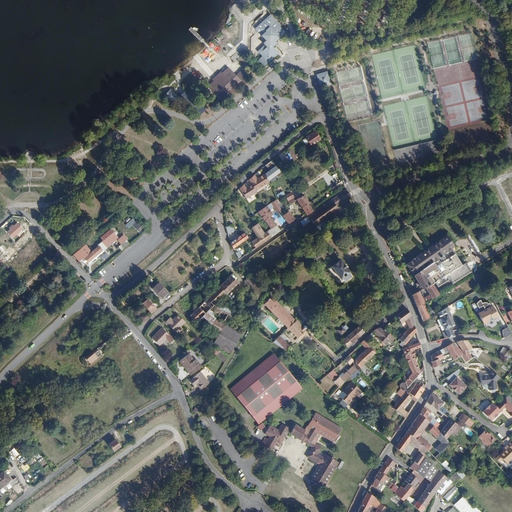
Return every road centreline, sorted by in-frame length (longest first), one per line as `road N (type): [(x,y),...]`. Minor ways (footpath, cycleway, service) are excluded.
road 1 (residential): [(136,332),(224,262),(217,208),(315,121),(325,120),(357,195)]
road 2 (residential): [(136,332),(169,372),(212,469),(271,511)]
road 3 (track): [(186,451),(173,429),(159,428),(46,511)]
road 4 (residential): [(511,139),(498,153),(372,199)]
road 5 (residential): [(430,382),(352,511)]
road 6 (residential): [(372,228),(425,349)]
road 7 (track): [(77,511),(178,435)]
